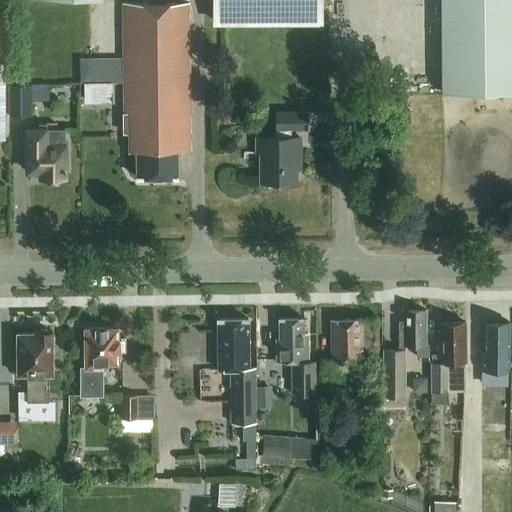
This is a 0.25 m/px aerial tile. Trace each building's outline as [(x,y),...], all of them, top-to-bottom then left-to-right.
[(324,25),(323,0),(214,0),(214,25),(324,25)] [(511,0),(441,0),(442,92),(511,91),(511,0)] [(124,126),(129,126),(130,151),(137,151),(138,176),(177,176),(177,151),(190,150),(189,2),(123,2),(124,126)] [(32,100),(50,100),(50,84),(9,84),(10,116),(32,115),(32,100)] [(291,128),(308,128),(308,112),(276,112),(276,137),(257,137),(257,152),(261,152),(261,181),(297,181),(297,168),(301,168),(300,137),(291,137),(291,128)] [(47,128),(47,123),(39,123),(39,128),(27,129),(28,171),(47,171),(47,177),(65,177),(65,128),(47,128)] [(384,397),(405,397),(405,345),(417,345),(417,356),(429,356),(429,344),(426,344),(426,310),(403,309),(403,320),(399,320),(399,349),(384,349),(384,397)] [(280,339),(277,339),(277,362),(292,362),(293,394),(315,394),(315,361),(308,361),(308,333),(304,333),(304,317),(279,317),(280,339)] [(232,423),(256,422),(255,367),(249,367),(248,318),(218,318),(218,369),(231,369),(232,423)] [(362,349),(375,349),(375,318),(332,319),(332,360),(323,360),(324,376),(352,376),(352,361),(362,361),(362,349)] [(465,362),(466,362),(466,322),(440,322),(441,361),(432,361),(432,391),(448,391),(448,390),(465,390),(465,362)] [(509,353),(510,322),(485,322),(484,351),(481,351),(480,409),(482,409),(481,433),(508,434),(509,353)] [(119,352),(120,352),(120,338),(119,338),(118,327),(85,327),(85,367),(81,367),(82,397),(104,396),(103,364),(119,363),(119,352)] [(48,375),(53,375),(53,332),(50,332),(46,328),(41,328),(38,332),(35,332),(17,333),(17,375),(27,375),(27,401),(49,401),(48,375)] [(415,383),(415,390),(426,390),(426,379),(419,379),(415,383)] [(271,407),(271,386),(257,386),(258,407),(271,407)] [(121,395),(121,427),(138,427),(138,395),(121,395)] [(0,442),(18,443),(17,420),(0,420),(0,442)] [(264,435),(262,455),(277,456),(314,459),(316,439),(264,435)] [(236,507),(237,483),(218,482),(217,506),(236,507)] [(435,506),(434,511),(455,511),(456,502),(444,502),(444,506),(435,506)]
